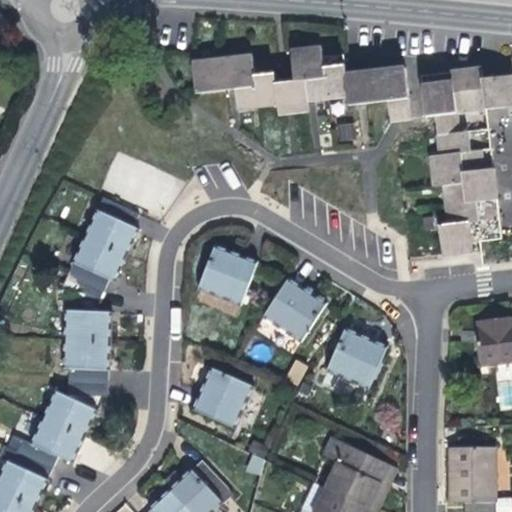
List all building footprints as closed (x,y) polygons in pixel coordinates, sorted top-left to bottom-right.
[(406,88),(403,67),(344,74),(341,55),(321,56),(320,47),(289,51),(291,80),(274,82),(272,72),(253,74),(251,54),(190,61),(194,92),(233,88),(236,109),(275,104),(277,114),(307,110),(306,102),(346,97),(347,105),(386,100),(389,120),(409,118),(407,98),(398,99),(397,89),(406,88)] [(505,108),(503,96),(511,95),(511,76),(481,80),(479,69),(450,72),(451,81),(432,83),(434,95),(422,96),(425,117),(435,115),(440,155),(429,156),(433,187),(443,186),(445,208),(447,224),(437,225),(441,257),(472,254),(470,243),(500,239),(498,218),(488,219),(476,111),(485,110),(505,108)] [(451,81),(450,72),(420,76),(422,96),(434,95),(432,83),(451,81)] [(407,98),(406,88),(397,89),(398,99),(407,98)] [(511,107),(511,95),(503,96),(505,108),(511,107)] [(498,218),(485,110),(476,111),(488,219),(498,218)] [(336,126),(340,142),(357,138),(352,121),(336,126)] [(137,237),(140,231),(135,228),(140,216),(104,199),(99,211),(96,209),(71,263),(73,264),(61,287),(97,304),(109,280),(115,283),(121,270),(137,237)] [(256,264),(214,247),(207,264),(197,289),(239,306),(256,264)] [(305,290),(287,278),(260,319),(298,344),(325,303),(305,290)] [(68,368),(68,395),(106,397),(108,357),(109,325),(110,313),(64,311),(61,368),(68,368)] [(511,319),(501,320),(480,323),(480,329),(477,329),(481,366),(511,362),(511,319)] [(370,341),(344,330),(326,371),(367,389),(385,348),(370,341)] [(299,384),(307,365),(294,360),(286,379),(299,384)] [(252,388),(209,369),(200,389),(191,408),(234,428),(252,388)] [(46,480),(57,457),(72,464),(79,451),(94,418),(97,412),(53,392),(28,443),(22,440),(10,464),(6,462),(0,474),(0,511),(32,511),(45,485),(47,481),(46,480)] [(367,510),(388,466),(331,439),(323,457),(336,463),(323,490),(367,510)] [(494,511),(495,449),(451,449),(451,472),(451,504),(464,504),(463,511),(494,511)] [(262,475),(265,458),(249,455),(246,472),(262,475)] [(228,490),(200,462),(191,471),(189,470),(186,473),(181,478),(168,490),(189,511),(212,511),(221,504),(217,500),(228,490)] [(377,511),(387,493),(397,470),(388,466),(367,510),(371,511),(377,511)] [(168,490),(181,478),(174,471),(161,482),(168,490)] [(189,511),(168,490),(157,500),(147,509),(149,511),(147,511),(189,511)] [(365,511),(367,510),(323,490),(312,511),(305,511),(304,511),(303,511),(365,511)] [(511,511),(511,499),(499,499),(498,511),(511,511)]
